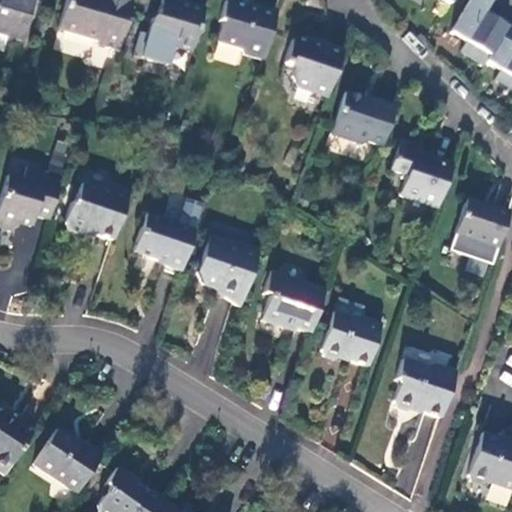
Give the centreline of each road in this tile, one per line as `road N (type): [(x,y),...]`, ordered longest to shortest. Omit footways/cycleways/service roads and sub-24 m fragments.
road 1 (residential): [(0,334),(109,345),(138,356),(383,511)]
road 2 (residential): [(359,0),(511,148)]
